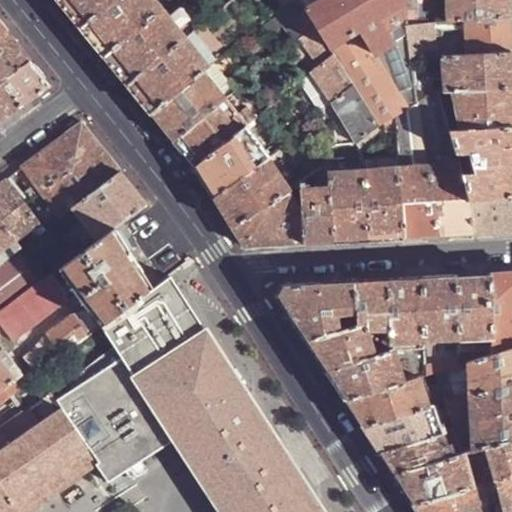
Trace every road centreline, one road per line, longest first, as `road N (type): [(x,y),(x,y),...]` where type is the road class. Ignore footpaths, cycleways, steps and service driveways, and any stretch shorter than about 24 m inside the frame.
road 1 (tertiary): [(227,271),(383,511)]
road 2 (residential): [(227,271),(511,252)]
road 3 (tertiary): [(85,87),(227,271)]
